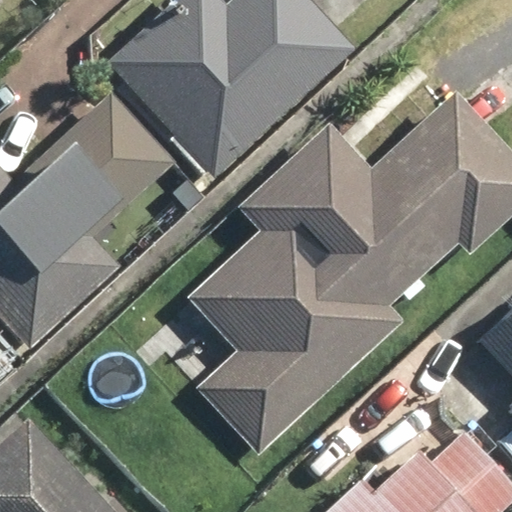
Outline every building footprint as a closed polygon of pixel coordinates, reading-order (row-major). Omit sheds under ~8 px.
[(353,48),(310,0),(229,0),(224,5),(219,0),(171,0),(100,61),(200,179),(353,48)] [(461,259),(511,211),(511,166),(445,95),(363,171),(320,126),(230,211),(251,233),(181,299),(232,353),(191,391),(254,457),(396,324),(382,309),(449,247),(461,259)] [(166,164),(107,96),(11,184),(0,171),(0,319),(29,351),(119,269),(88,235),(166,164)] [(511,317),(488,339),(511,366),(511,391),(499,403),(511,417),(511,317)] [(21,421),(0,440),(0,511),(120,511),(108,499),(100,506),(21,421)] [(498,511),(511,500),(511,484),(461,428),(430,456),(417,443),(371,484),(360,472),(314,511),(498,511)]
